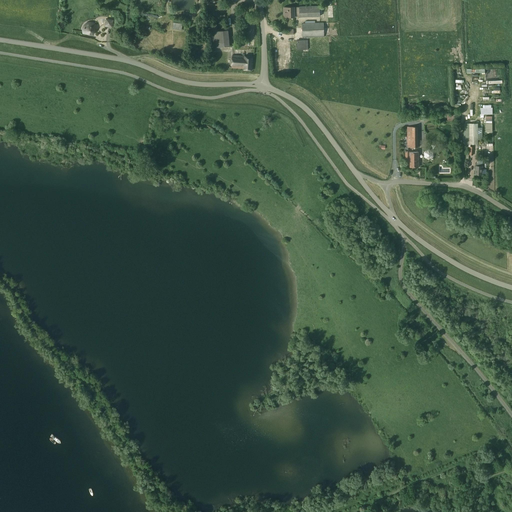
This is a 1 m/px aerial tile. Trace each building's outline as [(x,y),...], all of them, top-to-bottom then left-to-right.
[(320,6),(299,7),(295,7),(283,7),(284,17),(295,17),(295,15),(300,15),(300,17),(320,17),(320,6)] [(113,20),(106,19),(105,26),(112,27),(113,20)] [(183,22),(174,20),(172,29),(182,31),(183,22)] [(95,22),(94,25),(93,25),(92,24),(90,24),(88,24),(86,25),(85,26),(84,28),(84,30),(84,32),(84,33),(81,32),(81,33),(93,35),(95,22)] [(218,31),(217,22),(209,23),(212,49),(222,48),(222,47),(230,47),(228,30),(218,31)] [(324,37),(324,23),(302,23),(302,38),(324,37)] [(308,50),(308,40),(297,40),(297,50),(308,50)] [(245,56),(232,55),(232,68),(244,69),(244,70),(252,71),(253,57),(245,56)] [(481,108),(482,115),(493,114),(493,105),(484,105),(484,107),(481,108)] [(478,123),(469,123),(464,124),(464,144),(468,144),(468,147),(470,147),(470,144),(478,144),(478,123)] [(418,127),(407,127),(407,148),(418,147),(418,127)] [(425,150),(425,158),(434,158),(434,150),(425,150)] [(410,152),(405,152),(405,160),(410,160),(410,167),(419,167),(418,152),(410,152)]
